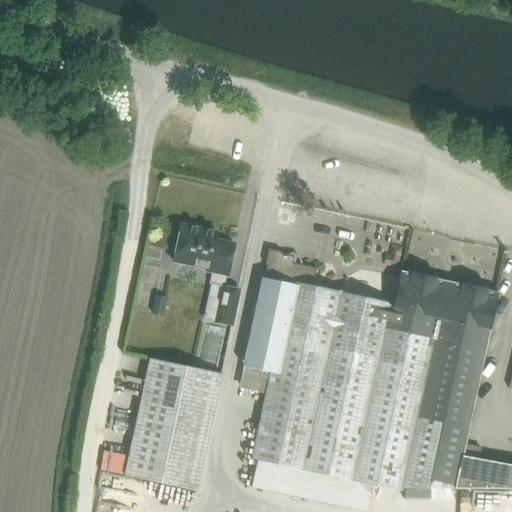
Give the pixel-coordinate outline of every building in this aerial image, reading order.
[(185,225),(177,262),(206,268),(205,271),(213,272),(211,283),(226,287),(228,275),(234,244),(215,240),(216,232),(202,229),(199,225),(190,223),(186,226),(185,225)] [(270,252),(245,365),(270,370),(251,459),(257,460),(274,464),(340,478),(354,481),(392,305),(388,305),(388,302),(341,292),(341,291),(339,291),(312,286),(316,268),(301,265),(293,263),(294,257),(286,255),(270,252)] [(392,305),(354,481),(361,483),(359,491),(371,494),(377,495),(379,487),(394,490),(401,491),(402,488),(458,488),(464,456),(462,456),(464,445),(497,293),(485,290),(485,288),(462,283),(461,285),(439,280),(434,279),(435,278),(411,273),(411,274),(400,271),(393,306),(392,305)] [(223,287),(215,322),(231,325),(239,290),(223,287)] [(149,358),(123,476),(194,492),(220,373),(149,358)] [(464,445),(462,456),(464,456),(479,460),(481,448),(464,445)] [(464,456),(458,488),(511,488),(511,466),(479,460),(464,456)] [(274,464),(268,491),(334,505),(340,478),(274,464)]
